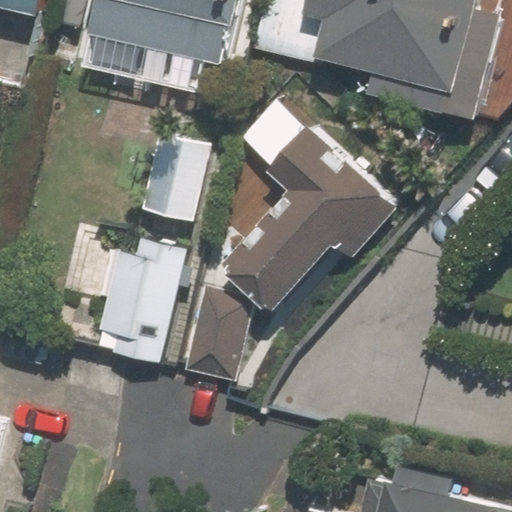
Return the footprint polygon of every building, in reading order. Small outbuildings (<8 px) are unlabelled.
[(109,0),(103,28),(241,59),(254,0),(109,0)] [(342,11),(332,49),(389,64),(384,84),(494,113),(511,44),(511,3),(498,0),(318,0),(317,4),(342,11)] [(149,235),(83,221),(61,323),(186,350),(234,124),(175,112),(149,235)] [(402,183),(327,115),(285,162),(313,186),(244,262),(292,305),(402,183)] [(263,302),(233,271),(212,268),(203,361),(256,366),(263,302)] [(0,477),(15,415),(0,411),(0,477)] [(511,511),(511,497),(467,486),(472,469),(419,455),(414,473),(393,467),(390,476),(366,470),(354,511),(511,511)]
